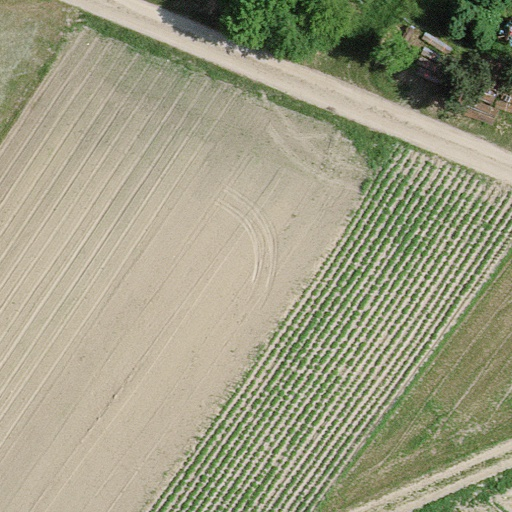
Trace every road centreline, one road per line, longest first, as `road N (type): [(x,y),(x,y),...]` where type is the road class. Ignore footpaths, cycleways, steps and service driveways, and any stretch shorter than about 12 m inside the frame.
road 1 (track): [(103,0),(511,170)]
road 2 (track): [(511,451),(367,511)]
